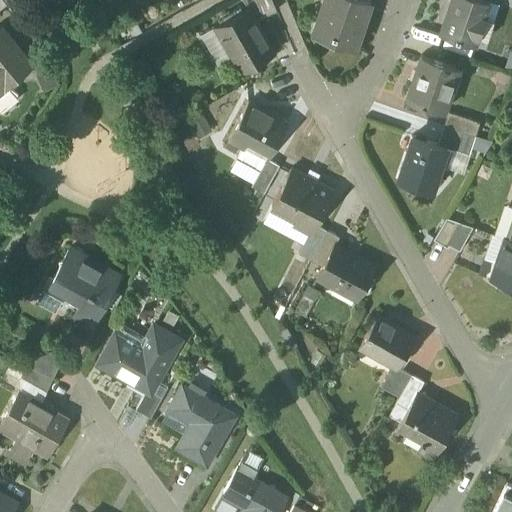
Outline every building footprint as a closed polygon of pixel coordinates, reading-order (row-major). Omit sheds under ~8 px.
[(257,0),(245,0),(249,7),(250,6),(254,14),(262,9),(257,0)] [(272,0),(257,0),(262,9),(265,16),(277,10),(272,0)] [(372,0),(326,0),(316,28),(340,36),(338,41),(357,47),(373,0),(372,0)] [(487,0),(450,0),(440,31),(474,43),(489,0),(487,0)] [(249,7),(215,26),(241,72),(276,53),(254,14),(250,6),(249,7)] [(0,91),(32,65),(0,26),(0,91)] [(458,67),(421,56),(407,98),(444,111),(458,67)] [(288,123),(249,102),(230,139),(247,148),(250,142),(272,154),(288,123)] [(479,122),(448,111),(437,143),(447,146),(469,153),(479,122)] [(437,143),(413,135),(398,178),(417,185),(418,182),(433,187),(447,146),(437,143)] [(267,158),(252,187),(264,193),(279,165),(267,158)] [(310,231),(311,232),(316,224),(334,190),(292,169),(273,205),(297,218),(294,223),(310,231)] [(446,218),(433,239),(447,247),(449,245),(460,222),(446,218)] [(473,226),(460,222),(449,245),(460,250),(473,226)] [(298,253),(311,259),(326,230),(316,224),(311,232),(310,231),(298,253)] [(333,243),(334,244),(338,237),(326,230),(311,259),(322,265),(333,243)] [(511,239),(507,238),(505,237),(492,279),(511,286),(511,239)] [(322,265),(315,277),(357,299),(375,265),(334,244),(333,243),(322,265)] [(120,275),(71,248),(51,284),(82,302),(74,316),(91,325),(120,275)] [(377,315),(360,345),(393,364),(397,366),(414,336),(377,315)] [(143,345),(116,331),(99,362),(149,390),(151,392),(181,339),(155,324),(143,345)] [(64,358),(37,344),(27,365),(54,378),(64,358)] [(412,374),(397,366),(393,364),(380,387),(399,397),(412,374)] [(54,378),(27,365),(21,378),(47,391),(54,378)] [(412,374),(399,397),(389,415),(400,422),(417,392),(418,392),(424,381),(412,374)] [(235,415),(182,384),(169,407),(170,408),(191,420),(187,427),(176,446),(206,464),(235,415)] [(151,392),(149,390),(134,419),(146,425),(162,397),(151,392)] [(69,419),(20,391),(0,425),(49,453),(69,419)] [(403,442),(433,459),(457,414),(418,392),(417,392),(400,422),(398,425),(409,431),(403,442)] [(191,420),(170,408),(166,415),(187,427),(191,420)] [(257,476),(239,466),(223,493),(254,510),(253,511),(276,511),(286,496),(256,479),(257,476)] [(511,511),(511,485),(503,481),(488,511),(511,511)] [(0,492),(0,511),(11,511),(17,502),(0,492)]
